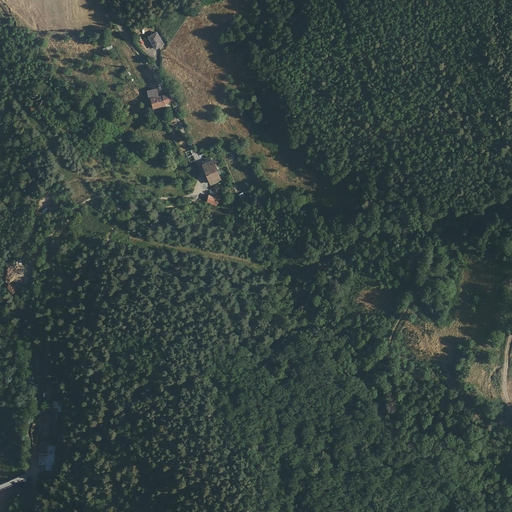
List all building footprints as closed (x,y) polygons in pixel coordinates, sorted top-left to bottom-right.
[(153,38),(157,46),(159,50),(167,46),(161,34),(153,38)] [(149,88),(150,96),(159,95),(158,87),(149,88)] [(165,103),(172,102),(171,91),(167,92),(168,94),(159,95),(150,96),(148,96),(149,106),(165,104),(165,103)] [(189,162),(195,160),(191,149),(185,151),(189,162)] [(205,171),(215,167),(213,163),(204,167),(205,171)] [(205,171),(209,179),(219,174),(215,167),(205,171)] [(212,186),(222,182),(219,174),(209,179),(212,186)] [(218,201),(215,200),(216,197),(209,194),(206,201),(216,205),(218,201)] [(46,383),(46,397),(53,397),(54,383),(46,383)] [(42,412),(36,440),(42,441),(48,413),(42,412)]
